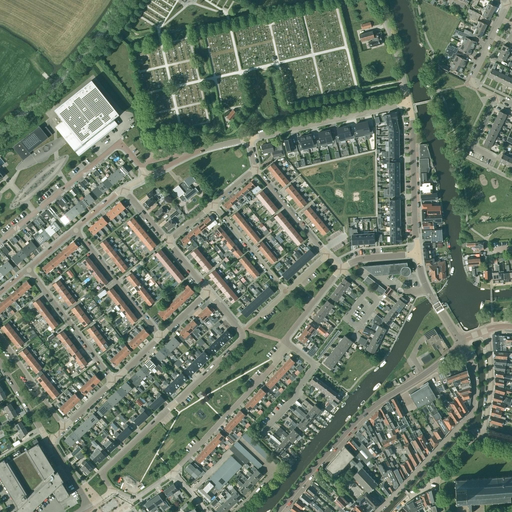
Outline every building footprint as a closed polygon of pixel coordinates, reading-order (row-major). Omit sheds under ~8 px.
[(483,9),(492,14),(495,7),(489,4),(488,3),(486,8),(484,7),(483,9)] [(472,15),(478,18),(480,15),(473,11),(469,9),(467,13),(472,15)] [(492,14),(483,9),(482,11),(483,12),(481,16),(482,17),(489,20),(492,14)] [(474,24),(473,27),(483,32),(487,25),(480,22),(479,22),(477,26),(474,24)] [(480,38),(483,32),(473,27),(472,28),(475,30),(473,34),(474,35),(480,38)] [(369,48),(382,44),(379,33),(377,33),(376,30),(359,35),(360,41),(372,38),(372,41),(368,42),(369,48)] [(467,38),(468,35),(463,33),(459,31),(457,34),(465,38),(462,44),(473,49),(476,43),(467,38)] [(450,49),(456,52),(458,50),(459,50),(470,56),(473,49),(462,44),(460,47),(459,47),(458,47),(457,48),(451,46),(450,49)] [(501,51),(508,55),(510,52),(511,53),(511,46),(509,45),(508,48),(503,45),(501,51)] [(461,55),(456,52),(450,49),(447,48),(445,52),(448,55),(455,59),(453,62),(464,67),(467,61),(460,57),(461,55)] [(510,56),(508,55),(501,51),(498,57),(505,61),(507,58),(509,58),(510,56)] [(464,67),(453,62),(450,69),(461,74),(464,67)] [(488,77),(495,80),(498,72),(494,70),(495,67),(493,66),(488,77)] [(495,80),(501,83),(505,75),(500,73),(502,70),(500,69),(498,72),(495,80)] [(501,83),(508,86),(511,79),(507,76),(508,73),(506,72),(505,75),(501,83)] [(92,83),(93,82),(93,81),(56,111),(57,110),(65,121),(58,127),(66,137),(65,137),(65,138),(65,139),(66,140),(67,140),(68,140),(80,154),(79,155),(79,156),(118,125),(118,124),(116,125),(108,115),(114,110),(105,99),(106,98),(104,95),(102,96),(92,83)] [(231,120),(237,114),(233,110),(227,117),(231,120)] [(497,117),(508,122),(504,120),(506,116),(510,118),(511,116),(507,114),(506,115),(499,111),(497,117)] [(396,113),(385,115),(386,121),(397,119),(396,113)] [(507,124),(508,122),(497,117),(494,123),(505,128),(505,127),(501,125),(503,122),(507,124)] [(367,122),(361,123),(364,136),(373,134),(372,128),(369,129),(367,122)] [(357,132),(354,132),(355,138),(364,136),(361,123),(355,124),(357,132)] [(494,123),(491,128),(502,134),(503,133),(499,131),(500,127),(504,129),(505,128),(494,123)] [(42,130),(39,126),(12,147),(20,157),(22,159),(23,158),(25,160),(31,155),(30,153),(52,135),(46,127),(42,130)] [(348,126),(343,127),(346,140),(354,138),(353,132),(350,133),(348,126)] [(338,136),(335,136),(337,142),(346,140),(343,127),(337,129),(338,136)] [(502,134),(491,128),(488,134),(500,139),(500,138),(496,137),(498,133),(505,137),(506,135),(502,134)] [(330,130),(324,132),(327,145),(336,143),(334,137),(331,137),(330,130)] [(320,140),(317,141),(318,147),(327,145),(324,132),(318,133),(320,140)] [(499,141),(500,139),(488,134),(486,139),(497,145),(497,144),(493,142),(495,139),(499,141)] [(311,135),(305,136),(308,149),(317,147),(316,141),(313,142),(311,135)] [(301,144),(298,145),(299,151),(308,149),(305,136),(299,137),(301,144)] [(291,139),(285,140),(288,154),(297,151),(296,145),(293,146),(291,139)] [(496,146),(497,145),(486,139),(483,145),(490,149),(492,144),(496,146)] [(272,147),(272,143),(261,146),(263,154),(272,152),(273,157),(274,159),(279,158),(279,156),(284,155),(283,149),(282,149),(281,145),(272,147)] [(426,179),(427,179),(427,176),(426,176),(426,175),(427,174),(429,167),(433,167),(426,144),(419,145),(420,159),(419,159),(420,173),(420,181),(426,181),(426,179)] [(505,164),(510,153),(509,153),(507,157),(504,155),(506,151),(504,150),(502,154),(499,161),(505,164)] [(268,168),(271,173),(277,168),(282,164),(280,162),(276,166),(274,163),(268,168)] [(117,170),(122,176),(127,172),(122,166),(117,170)] [(271,173),(276,178),(282,173),(284,172),(283,171),(286,169),(284,167),(280,171),(277,168),(271,173)] [(112,174),(117,180),(122,176),(117,170),(112,174)] [(285,177),(290,174),(288,172),(284,175),(282,173),(276,178),(279,182),(285,177)] [(107,178),(113,184),(117,180),(112,174),(107,178)] [(179,185),(173,190),(183,202),(186,199),(187,200),(198,191),(195,188),(193,190),(190,186),(196,180),(191,175),(184,181),(184,182),(180,185),(181,186),(180,187),(179,185)] [(88,183),(90,182),(92,185),(95,182),(89,176),(85,179),(88,183)] [(285,177),(279,182),(283,187),(290,181),(294,178),(292,176),(287,180),(285,177)] [(103,182),(108,188),(113,184),(107,178),(103,182)] [(437,193),(432,194),(432,183),(437,182),(437,178),(427,179),(427,181),(426,181),(420,181),(420,195),(421,195),(421,201),(437,200),(437,193)] [(98,187),(103,193),(108,188),(103,182),(98,187)] [(251,182),(245,186),(249,191),(249,192),(252,195),(254,193),(252,191),(251,190),(255,187),(257,190),(260,188),(256,184),(254,185),(251,182)] [(285,190),(289,194),(295,189),(300,186),(298,184),(294,187),(291,185),(285,190)] [(249,202),(251,201),(248,198),(246,196),(245,195),(249,192),(249,191),(245,186),(240,191),(244,196),(246,199),(249,202)] [(98,197),(103,193),(98,187),(93,191),(98,197)] [(162,193),(158,188),(155,191),(153,189),(147,195),(150,198),(145,202),(149,208),(159,200),(157,197),(154,200),(152,197),(156,194),(158,196),(162,193)] [(302,188),(297,192),(295,189),(289,194),(293,199),(299,194),(304,190),(302,188)] [(244,196),(240,191),(234,196),(238,201),(240,204),(242,202),(241,200),(240,201),(239,199),(244,196)] [(260,200),(266,196),(262,191),(256,196),(257,199),(258,198),(260,200)] [(293,199),(297,204),(303,199),(307,195),(306,193),(303,195),(303,196),(302,197),(299,194),(293,199)] [(84,198),(89,204),(94,200),(89,194),(84,198)] [(238,201),(234,196),(229,200),(233,205),(232,205),(235,208),(237,207),(235,205),(234,204),(238,201)] [(270,200),(266,196),(260,200),(259,201),(261,203),(262,203),(264,205),(270,200)] [(84,208),(89,204),(84,198),(79,202),(84,208)] [(305,202),(303,199),(297,204),(301,209),(307,204),(311,200),(310,198),(305,202)] [(228,209),(232,205),(233,205),(229,200),(223,205),(227,210),(229,213),(231,211),(230,209),(229,210),(228,209)] [(263,206),(265,208),(266,207),(268,210),(274,205),(270,200),(264,205),(263,206)] [(84,208),(79,202),(74,207),(79,213),(84,208)] [(121,212),(124,216),(126,214),(123,210),(125,208),(120,202),(115,206),(121,212)] [(432,204),(422,204),(422,210),(427,210),(427,214),(440,214),(440,209),(438,209),(438,206),(432,206),(432,204)] [(274,205),(268,210),(267,210),(265,212),(267,214),(270,212),(272,215),(278,210),(274,205)] [(115,206),(111,210),(116,216),(117,217),(119,220),(121,218),(118,214),(121,212),(115,206)] [(79,213),(74,207),(69,211),(74,217),(79,213)] [(308,216),(314,211),(310,207),(304,212),(308,216)] [(161,208),(160,209),(155,214),(159,219),(168,211),(167,209),(164,211),(161,208)] [(178,224),(175,222),(172,218),(175,215),(178,218),(181,215),(179,214),(181,211),(179,208),(178,209),(176,210),(167,218),(169,220),(164,225),(169,230),(175,225),(176,226),(178,224)] [(170,216),(176,210),(174,208),(167,213),(170,216)] [(116,216),(111,210),(106,214),(107,214),(105,216),(109,221),(111,220),(115,224),(117,222),(113,218),(116,216)] [(422,210),(421,210),(422,222),(428,222),(441,222),(441,214),(440,214),(427,214),(427,210),(422,210)] [(74,217),(69,211),(64,215),(70,221),(74,217)] [(317,216),(314,211),(308,216),(311,221),(317,216)] [(236,221),(244,215),(242,213),(240,215),(237,212),(232,216),(236,221)] [(278,221),(283,217),(280,213),(274,217),(270,220),(272,222),(275,220),(276,219),(278,221)] [(70,221),(64,215),(59,219),(65,225),(70,221)] [(240,225),(245,221),(243,218),(245,216),(244,215),(236,221),(240,225)] [(105,225),(109,221),(105,216),(103,218),(102,217),(98,220),(107,231),(108,230),(106,227),(105,225)] [(321,221),(317,216),(311,221),(315,226),(321,221)] [(129,224),(131,227),(137,222),(133,217),(127,222),(123,226),(125,228),(129,224)] [(209,217),(203,222),(207,227),(209,230),(211,228),(209,226),(209,227),(208,226),(212,222),(215,225),(217,223),(214,219),(212,221),(209,217)] [(287,221),(283,217),(278,221),(278,222),(277,223),(279,225),(280,224),(282,226),(287,221)] [(107,231),(98,220),(94,224),(103,234),(104,233),(100,229),(103,227),(106,231),(107,231)] [(325,226),(319,230),(323,235),(329,230),(327,228),(329,226),(333,223),(333,222),(332,220),(327,224),(325,226)] [(50,226),(55,232),(60,227),(55,221),(50,226)] [(244,230),(251,224),(250,222),(247,224),(245,221),(240,225),(244,230)] [(291,226),(287,221),(282,226),(281,227),(283,229),(284,229),(286,231),(291,226)] [(325,226),(321,221),(315,226),(319,230),(325,226)] [(127,230),(128,232),(128,233),(133,229),(134,232),(135,232),(141,227),(137,222),(131,227),(130,227),(127,230)] [(201,231),(205,236),(208,235),(206,233),(204,231),(203,231),(203,230),(207,227),(203,222),(197,226),(201,231)] [(103,234),(94,224),(88,229),(97,239),(99,237),(95,234),(98,231),(99,232),(102,235),(103,234)] [(247,235),(253,230),(251,228),(253,226),(251,224),(244,230),(247,235)] [(45,230),(50,236),(55,232),(50,226),(45,230)] [(196,236),(198,239),(200,237),(198,235),(198,236),(197,235),(201,231),(197,226),(192,231),(196,236)] [(216,233),(211,238),(213,240),(216,237),(224,231),(220,226),(214,231),(216,233)] [(295,231),(291,226),(286,231),(285,232),(287,234),(288,233),(290,236),(295,231)] [(136,234),(139,237),(145,231),(141,227),(135,232),(134,232),(130,235),(132,237),(136,234)] [(436,228),(422,229),(422,239),(431,239),(431,242),(442,242),(442,228),(436,228)] [(40,234),(45,240),(50,236),(45,230),(40,234)] [(251,239),(259,233),(257,231),(255,233),(253,230),(247,235),(251,239)] [(139,237),(137,238),(135,240),(136,242),(139,240),(140,239),(142,241),(143,241),(149,236),(145,231),(139,237)] [(193,243),(194,242),(193,240),(192,240),(191,239),(196,236),(192,231),(186,236),(190,240),(190,241),(192,244),(193,243)] [(222,240),(227,236),(224,231),(216,237),(218,239),(220,238),(222,240)] [(299,236),(295,231),(290,236),(289,237),(291,239),(292,238),(294,240),(299,236)] [(373,234),(368,234),(369,244),(374,244),(374,237),(377,237),(376,231),(373,231),(373,234)] [(260,235),(259,233),(251,239),(255,244),(260,240),(258,237),(260,235)] [(40,244),(45,240),(40,234),(35,238),(40,244)] [(146,246),(153,241),(149,236),(143,241),(142,241),(138,244),(140,247),(144,243),(146,246)] [(186,244),(190,241),(190,240),(186,236),(181,240),(184,245),(187,248),(189,251),(195,247),(193,244),(189,247),(187,245),(186,244)] [(231,240),(227,236),(222,240),(224,243),(222,245),(224,246),(231,240)] [(299,236),(294,240),(293,241),(294,243),(295,243),(298,245),(303,241),(299,236)] [(109,244),(110,245),(110,244),(114,241),(112,239),(109,242),(108,242),(105,239),(100,244),(104,249),(109,244)] [(230,249),(235,245),(231,240),(224,246),(225,249),(228,247),(230,249)] [(26,246),(31,252),(36,247),(31,241),(26,246)] [(67,247),(72,252),(78,247),(74,241),(67,247)] [(157,246),(153,241),(146,246),(142,249),(144,251),(148,248),(150,251),(157,246)] [(260,250),(265,246),(266,246),(268,244),(266,242),(264,244),(262,241),(256,246),(260,250)] [(104,249),(108,253),(113,249),(117,246),(115,244),(112,247),(110,245),(109,244),(104,249)] [(266,246),(265,246),(260,250),(264,255),(269,250),(267,248),(270,246),(268,244),(266,246)] [(234,254),(239,250),(235,245),(230,249),(234,254)] [(10,252),(4,246),(1,249),(6,255),(10,252)] [(21,250),(27,256),(31,252),(26,246),(21,250)] [(308,251),(305,254),(310,259),(315,255),(310,250),(311,250),(308,246),(306,248),(308,251)] [(61,252),(66,258),(72,252),(67,247),(61,252)] [(201,253),(200,253),(198,251),(199,250),(198,248),(191,253),(195,258),(201,253)] [(113,249),(108,253),(111,258),(117,254),(121,251),(119,249),(116,251),(115,252),(113,249)] [(430,249),(429,249),(423,249),(424,260),(431,260),(431,259),(430,249)] [(22,260),(27,256),(21,250),(17,254),(22,260)] [(159,259),(165,255),(161,250),(155,254),(158,257),(154,260),(155,263),(159,259)] [(243,254),(239,250),(234,254),(232,256),(233,258),(235,256),(237,259),(243,254)] [(272,253),(269,250),(264,255),(268,259),(276,253),(274,251),(272,253)] [(297,251),(296,253),(298,256),(300,258),(305,264),(310,259),(305,254),(302,256),(300,254),(297,251)] [(55,257),(60,263),(66,258),(61,252),(55,257)] [(204,258),(202,255),(205,253),(204,252),(202,253),(201,253),(200,253),(201,253),(195,258),(199,263),(204,258)] [(119,257),(117,254),(111,258),(115,263),(121,259),(122,258),(125,256),(123,253),(120,256),(119,257)] [(277,255),(276,253),(268,259),(272,264),(277,260),(275,257),(277,255)] [(17,264),(22,260),(17,254),(12,258),(17,264)] [(163,264),(169,259),(165,255),(159,259),(162,262),(158,265),(160,267),(163,264)] [(240,267),(243,265),(248,260),(244,256),(239,260),(241,263),(239,265),(240,267)] [(49,263),(53,268),(60,263),(55,257),(49,263)] [(87,268),(93,263),(88,257),(82,261),(84,263),(87,267),(87,268)] [(124,263),(125,264),(130,259),(129,257),(127,259),(127,258),(124,261),(123,261),(121,259),(115,263),(119,268),(124,263)] [(199,263),(203,267),(208,263),(206,260),(207,259),(205,257),(204,258),(199,263)] [(473,266),(480,266),(479,257),(467,258),(468,265),(473,265),(473,266)] [(305,264),(300,258),(296,262),(301,268),(305,264)] [(172,264),(169,259),(163,264),(165,267),(161,270),(163,272),(167,269),(167,268),(172,264)] [(213,259),(208,263),(203,267),(207,272),(212,267),(210,265),(211,264),(215,261),(213,259)] [(244,267),(247,269),(252,265),(248,260),(243,265),(241,267),(242,268),(244,267)] [(3,266),(8,272),(13,267),(8,261),(3,266)] [(292,276),(296,272),(291,266),(289,264),(287,261),(285,263),(287,266),(289,268),(286,270),(292,276)] [(445,261),(442,262),(437,263),(438,265),(429,266),(429,275),(431,275),(432,282),(438,281),(438,279),(446,278),(445,261)] [(291,266),(296,272),(301,268),(296,262),(291,266)] [(49,272),(53,268),(49,263),(42,268),(47,274),(50,278),(53,276),(51,273),(50,273),(49,272)] [(98,270),(93,263),(87,268),(87,267),(87,268),(83,271),(85,273),(89,270),(92,274),(93,274),(98,270)] [(124,263),(119,268),(123,273),(128,268),(129,268),(132,265),(130,263),(127,266),(125,264),(124,263)] [(407,263),(375,265),(362,266),(374,276),(401,274),(402,274),(402,275),(403,275),(403,276),(404,276),(405,276),(406,276),(407,276),(408,276),(408,275),(409,275),(409,274),(410,274),(410,273),(410,272),(411,272),(411,271),(411,270),(410,269),(409,268),(408,267),(407,266),(407,263)] [(167,277),(171,273),(176,269),(172,264),(167,268),(167,269),(169,271),(165,274),(167,277)] [(250,274),(256,270),(252,265),(247,269),(249,272),(247,274),(248,276),(250,274)] [(473,265),(468,265),(468,267),(471,266),(472,269),(471,269),(472,277),(478,276),(477,272),(480,271),(481,270),(480,266),(473,266),(473,265)] [(175,278),(180,273),(176,269),(171,273),(173,276),(169,279),(171,281),(175,278)] [(209,275),(213,280),(219,274),(218,275),(216,272),(217,271),(215,269),(209,275)] [(98,281),(103,276),(98,270),(93,274),(92,274),(91,275),(88,278),(90,280),(92,278),(94,276),(98,281)] [(256,270),(250,274),(251,274),(248,276),(250,278),(252,276),(254,279),(259,274),(256,270)] [(292,276),(286,270),(283,273),(280,271),(279,273),(282,276),(283,275),(287,280),(292,276)] [(126,277),(130,282),(136,278),(140,275),(138,273),(134,276),(132,273),(126,277)] [(184,278),(180,273),(175,278),(177,281),(171,286),(173,288),(179,283),(184,278)] [(213,280),(217,284),(222,280),(222,279),(220,277),(221,276),(219,274),(213,280)] [(108,283),(103,276),(98,281),(103,287),(108,283)] [(367,276),(364,281),(382,296),(386,291),(367,276)] [(136,278),(130,282),(134,287),(140,283),(144,280),(142,278),(142,277),(138,281),(136,278)] [(217,284),(221,289),(226,284),(224,282),(225,281),(228,278),(226,277),(223,279),(222,279),(222,280),(217,284)] [(53,285),(56,289),(63,284),(61,282),(64,280),(62,278),(59,280),(53,285)] [(341,283),(350,291),(352,289),(348,287),(351,284),(344,279),(341,283)] [(27,281),(21,286),(25,292),(26,294),(29,296),(31,294),(27,290),(32,286),(27,281)] [(56,289),(59,293),(66,288),(64,286),(69,282),(68,281),(66,282),(65,282),(63,284),(56,289)] [(134,287),(138,292),(143,287),(144,288),(147,285),(146,282),(143,285),(142,285),(140,283),(134,287)] [(221,289),(224,294),(230,289),(228,286),(229,285),(227,283),(226,284),(221,289)] [(267,288),(264,291),(269,297),(274,292),(269,288),(270,287),(267,283),(265,285),(267,288)] [(349,293),(350,291),(341,283),(337,288),(344,293),(346,290),(349,293)] [(184,291),(189,297),(194,292),(188,285),(184,289),(185,290),(184,291)] [(224,294),(228,298),(234,293),(232,291),(233,290),(236,287),(234,285),(231,288),(230,289),(224,294)] [(25,292),(21,286),(14,292),(19,297),(25,292)] [(59,293),(62,297),(69,293),(67,290),(70,288),(69,286),(66,288),(59,293)] [(254,290),(251,286),(249,287),(255,295),(257,297),(255,299),(260,305),(264,301),(260,296),(259,297),(254,291),(254,290)] [(112,298),(117,294),(112,287),(107,292),(110,296),(106,300),(107,302),(112,299),(112,298)] [(150,287),(147,289),(146,290),(144,288),(143,287),(138,292),(142,296),(147,292),(151,289),(150,287)] [(393,290),(389,287),(384,293),(389,296),(393,290)] [(341,296),(344,293),(337,288),(334,292),(343,300),(345,298),(341,296)] [(72,290),(69,293),(62,297),(66,302),(72,297),(70,294),(73,292),(72,290)] [(239,290),(234,293),(228,298),(232,303),(238,298),(236,296),(240,292),(239,290)] [(184,301),(189,297),(184,291),(179,296),(184,301)] [(269,297),(264,291),(261,294),(259,295),(264,301),(269,297)] [(16,302),(15,301),(19,297),(14,292),(8,297),(13,302),(13,303),(16,307),(18,305),(16,302)] [(153,292),(150,294),(149,295),(147,292),(142,296),(145,301),(151,297),(155,294),(153,292)] [(330,297),(336,302),(339,299),(344,304),(346,302),(343,300),(334,292),(330,297)] [(112,298),(112,299),(115,303),(111,306),(112,308),(114,307),(122,300),(117,294),(112,298)] [(72,297),(66,302),(69,306),(76,301),(74,299),(77,296),(75,295),(72,297)] [(151,297),(145,301),(149,306),(155,302),(161,297),(160,295),(153,300),(151,297)] [(179,306),(184,301),(179,296),(174,301),(179,306)] [(394,305),(392,307),(399,312),(402,308),(396,303),(391,300),(386,296),(384,299),(389,302),(392,304),(393,304),(394,305)] [(10,312),(12,310),(8,306),(13,303),(13,302),(8,297),(2,302),(6,308),(10,312)] [(396,303),(402,308),(406,304),(405,303),(407,301),(402,297),(400,299),(399,299),(396,303)] [(38,310),(44,305),(39,299),(33,303),(38,310)] [(260,305),(255,299),(250,303),(255,309),(260,305)] [(117,315),(122,311),(128,307),(122,300),(114,307),(118,311),(116,313),(117,315)] [(174,311),(179,306),(174,301),(169,305),(174,311)] [(324,305),(333,313),(335,311),(331,308),(334,306),(327,301),(324,305)] [(71,309),(75,314),(81,309),(79,306),(82,304),(81,302),(78,305),(78,304),(71,309)] [(255,309),(250,303),(246,307),(251,313),(255,309)] [(49,312),(44,305),(38,310),(33,313),(35,315),(40,312),(43,316),(49,312)] [(81,309),(75,314),(78,318),(84,313),(83,311),(88,307),(86,305),(84,307),(81,309)] [(169,315),(174,311),(169,305),(164,310),(169,315)] [(332,314),(333,313),(324,305),(320,310),(327,315),(329,312),(332,314)] [(202,311),(215,324),(219,320),(217,317),(214,319),(210,315),(214,310),(211,307),(209,309),(207,306),(202,311)] [(399,312),(392,307),(390,310),(389,309),(389,308),(388,307),(386,306),(385,308),(386,309),(386,310),(389,312),(395,317),(399,312)] [(128,307),(122,311),(125,316),(124,317),(123,317),(121,319),(122,321),(123,321),(125,319),(127,318),(133,313),(128,307)] [(251,313),(246,307),(242,311),(240,308),(238,310),(241,313),(242,313),(246,317),(251,313)] [(164,320),(169,315),(164,310),(163,311),(162,310),(158,313),(164,320)] [(324,317),(327,315),(320,310),(317,314),(326,322),(328,320),(324,317)] [(86,315),(89,313),(87,311),(84,313),(78,318),(81,322),(88,317),(86,315)] [(213,326),(215,324),(202,311),(198,315),(200,317),(198,319),(202,324),(207,319),(209,321),(208,321),(213,326)] [(38,320),(40,322),(44,318),(48,323),(54,318),(49,312),(43,316),(38,320)] [(389,312),(386,316),(392,321),(395,317),(389,312)] [(128,328),(129,327),(138,320),(133,313),(127,318),(130,322),(126,326),(128,328)] [(325,323),(326,322),(317,314),(313,319),(319,324),(322,321),(325,323)] [(88,317),(81,322),(84,327),(91,322),(89,319),(92,317),(91,315),(88,317)] [(375,319),(375,320),(381,323),(383,322),(382,321),(382,320),(389,325),(391,326),(394,323),(392,321),(386,316),(384,318),(383,317),(381,319),(376,315),(374,318),(375,319)] [(59,325),(54,318),(48,323),(53,329),(59,325)] [(1,327),(5,332),(11,327),(9,324),(12,322),(11,320),(8,322),(1,327)] [(188,324),(198,334),(199,333),(199,332),(200,331),(198,329),(197,330),(196,328),(198,326),(199,326),(201,324),(197,320),(195,322),(193,320),(188,324)] [(371,328),(376,331),(384,334),(386,329),(380,326),(381,323),(375,320),(371,328)] [(5,332),(8,336),(14,331),(12,328),(15,326),(14,324),(11,327),(5,332)] [(184,328),(189,334),(192,332),(196,336),(198,334),(188,324),(184,328)] [(309,324),(305,329),(312,334),(314,336),(315,336),(318,331),(323,335),(326,332),(319,326),(316,330),(309,324)] [(90,334),(97,329),(100,327),(98,325),(95,327),(93,325),(87,330),(90,334)] [(142,330),(140,332),(145,338),(149,334),(144,328),(144,329),(141,326),(139,327),(142,330)] [(18,335),(16,333),(19,330),(17,328),(14,331),(8,336),(11,340),(18,335)] [(193,338),(189,334),(184,328),(179,333),(181,335),(179,337),(183,342),(186,339),(185,338),(187,336),(189,338),(191,340),(193,338)] [(381,339),(384,334),(376,331),(375,333),(374,332),(373,332),(365,328),(363,330),(371,334),(374,335),(381,339)] [(423,335),(424,336),(430,346),(434,343),(441,354),(449,349),(439,334),(438,335),(434,328),(423,335)] [(93,338),(100,334),(100,333),(103,331),(101,329),(98,331),(97,329),(90,334),(93,338)] [(145,338),(140,332),(137,329),(135,331),(138,334),(136,336),(141,342),(145,338)] [(305,329),(302,334),(308,339),(312,342),(313,340),(312,339),(309,337),(312,334),(305,329)] [(222,334),(228,341),(232,336),(226,330),(222,334)] [(21,339),(19,337),(22,334),(24,333),(23,332),(24,332),(23,331),(21,333),(20,333),(18,335),(11,340),(15,344),(21,339)] [(62,342),(68,337),(63,331),(57,335),(62,342)] [(218,338),(224,345),(228,341),(222,334),(221,333),(218,331),(217,332),(220,336),(218,338)] [(97,343),(103,338),(106,335),(104,333),(102,336),(100,334),(93,338),(97,343)] [(133,333),(132,335),(134,337),(132,339),(138,345),(141,342),(136,336),(133,333)] [(308,339),(302,334),(298,338),(301,341),(301,342),(307,347),(308,345),(308,344),(306,342),(308,339)] [(213,342),(219,349),(224,345),(218,338),(215,340),(212,337),(210,335),(208,337),(210,339),(212,341),(213,342)] [(374,335),(371,340),(379,344),(381,339),(374,335)] [(341,340),(349,347),(353,342),(344,336),(341,340)] [(504,336),(503,341),(503,346),(503,351),(506,351),(506,346),(511,346),(511,337),(504,336)] [(24,337),(21,339),(15,344),(18,348),(24,343),(22,341),(25,339),(24,337)] [(61,350),(63,352),(67,348),(73,344),(68,337),(62,342),(65,346),(61,350)] [(138,345),(132,339),(130,337),(128,338),(130,341),(128,343),(134,349),(138,345)] [(174,337),(169,342),(175,348),(180,343),(174,337)] [(109,340),(108,338),(105,340),(103,338),(97,343),(100,347),(106,342),(109,340)] [(337,345),(346,351),(349,347),(341,340),(337,345)] [(374,354),(376,349),(369,345),(366,344),(360,340),(359,340),(357,343),(365,346),(366,347),(365,349),(367,350),(374,354)] [(379,344),(371,340),(369,345),(376,349),(379,344)] [(108,344),(106,342),(100,347),(103,351),(110,346),(109,346),(112,344),(111,342),(108,344)] [(175,348),(169,342),(165,346),(170,352),(175,348)] [(215,353),(219,349),(213,342),(209,347),(215,353)] [(308,351),(309,351),(307,353),(311,357),(318,348),(316,346),(317,345),(314,343),(308,351)] [(67,348),(72,355),(78,351),(73,344),(67,348)] [(19,353),(23,357),(29,352),(27,350),(30,347),(29,345),(26,348),(19,353)] [(122,349),(127,355),(131,351),(126,345),(124,347),(121,345),(119,346),(122,349)] [(334,349),(342,356),(346,351),(337,345),(334,349)] [(170,352),(165,346),(160,351),(166,356),(170,352)] [(127,355),(122,349),(120,351),(117,348),(115,350),(118,353),(123,359),(127,355)] [(29,352),(23,357),(26,361),(32,356),(31,354),(33,351),(32,349),(29,352)] [(330,354),(339,360),(342,356),(334,349),(330,354)] [(196,352),(206,362),(210,358),(204,351),(202,354),(198,350),(196,352)] [(78,351),(72,355),(75,359),(69,364),(71,366),(77,362),(77,361),(83,357),(78,351)] [(166,356),(160,351),(155,355),(161,361),(166,356)] [(113,352),(111,354),(114,356),(114,357),(120,362),(123,359),(118,353),(116,355),(113,352)] [(201,366),(206,362),(196,352),(194,354),(198,357),(195,359),(201,366)] [(32,356),(26,361),(29,365),(36,360),(34,358),(37,355),(35,354),(32,356)] [(327,358),(335,365),(339,360),(330,354),(327,358)] [(432,359),(429,354),(421,359),(424,364),(432,359)] [(39,358),(36,360),(29,365),(33,369),(39,364),(37,362),(42,358),(41,356),(39,358)] [(120,362),(114,357),(112,359),(109,356),(108,357),(110,360),(116,366),(120,362)] [(77,361),(77,362),(80,366),(76,369),(77,371),(82,368),(88,364),(83,357),(77,361)] [(197,370),(201,366),(195,359),(193,362),(189,358),(187,360),(197,370)] [(286,362),(291,367),(293,369),(295,367),(293,365),(295,362),(290,358),(286,362)] [(331,369),(335,365),(327,358),(323,363),(331,369)] [(145,364),(151,370),(154,368),(157,371),(158,370),(162,374),(164,371),(159,366),(157,367),(150,360),(145,364)] [(193,374),(197,370),(187,360),(186,362),(189,365),(187,368),(193,374)] [(36,374),(41,370),(43,368),(41,366),(43,364),(42,362),(39,364),(33,369),(36,374)] [(290,367),(291,367),(286,362),(282,367),(287,371),(289,369),(291,371),(293,369),(290,367)] [(141,369),(146,375),(148,377),(150,375),(148,373),(151,370),(145,364),(141,369)] [(497,365),(494,364),(494,370),(504,372),(509,373),(509,370),(505,369),(505,366),(497,365)] [(440,380),(467,370),(465,365),(449,371),(450,374),(446,376),(445,376),(444,373),(438,375),(439,376),(440,380)] [(284,374),(287,371),(282,367),(277,371),(282,376),(283,375),(285,378),(287,376),(284,374)] [(136,373),(142,379),(146,375),(141,369),(136,373)] [(452,381),(468,375),(467,370),(440,380),(442,385),(444,384),(448,383),(447,383),(452,381)] [(504,372),(494,370),(495,376),(511,379),(511,377),(504,375),(504,372)] [(174,373),(183,383),(187,379),(182,373),(179,375),(176,371),(174,373)] [(282,376),(277,371),(273,375),(278,380),(281,378),(283,380),(285,378),(282,376)] [(93,376),(91,378),(96,384),(100,380),(95,375),(92,372),(90,374),(93,376)] [(48,373),(45,376),(43,373),(39,377),(37,378),(40,383),(46,378),(49,375),(48,373)] [(143,380),(142,379),(136,373),(131,378),(134,381),(132,383),(137,387),(141,383),(140,383),(143,380)] [(179,387),(183,383),(174,373),(172,375),(175,379),(173,381),(179,387)] [(274,384),(278,380),(273,375),(269,380),(274,384)] [(470,382),(468,375),(452,381),(454,387),(455,387),(460,385),(470,382)] [(96,384),(91,378),(88,376),(87,377),(89,380),(87,382),(93,388),(96,384)] [(310,388),(311,389),(319,380),(314,376),(309,383),(312,385),(310,388)] [(43,387),(50,382),(53,379),(51,377),(48,380),(46,378),(40,383),(43,387)] [(93,388),(87,382),(85,379),(83,381),(85,384),(83,386),(89,392),(93,388)] [(174,391),(179,387),(173,381),(170,383),(167,379),(165,381),(174,391)] [(508,381),(495,379),(495,385),(504,388),(503,384),(507,384),(508,381)] [(274,385),(274,384),(269,380),(265,384),(270,389),(272,386),(275,388),(276,387),(274,385)] [(316,388),(318,390),(323,383),(319,380),(311,389),(313,391),(316,388)] [(170,396),(174,391),(165,381),(163,383),(167,387),(164,389),(170,396)] [(50,382),(43,387),(47,391),(53,386),(56,383),(54,382),(52,384),(50,382)] [(471,387),(470,382),(460,385),(462,390),(471,387)] [(89,392),(83,386),(81,383),(79,385),(81,387),(79,389),(85,395),(89,392)] [(122,387),(127,393),(132,388),(126,383),(122,387)] [(319,395),(320,396),(328,387),(323,383),(318,390),(321,392),(319,395)] [(427,383),(421,386),(421,387),(409,394),(418,408),(425,404),(425,405),(432,401),(436,398),(428,383),(427,383)] [(53,386),(47,391),(50,395),(56,390),(59,388),(62,386),(60,384),(58,386),(55,388),(53,386)] [(439,393),(440,393),(446,390),(444,384),(442,385),(436,388),(439,393)] [(511,393),(511,390),(510,390),(506,389),(504,388),(495,385),(494,392),(504,395),(505,391),(511,393)] [(122,397),(127,393),(122,387),(117,391),(122,397)] [(325,394),(327,397),(332,390),(328,387),(320,396),(322,398),(325,394)] [(459,395),(457,392),(455,387),(454,387),(449,389),(452,393),(465,415),(468,411),(463,402),(465,402),(465,400),(462,400),(459,395),(460,395),(458,395),(459,395)] [(471,392),(471,387),(462,390),(457,392),(459,395),(458,395),(460,395),(471,392)] [(56,390),(50,395),(54,399),(60,394),(66,389),(64,388),(61,390),(58,392),(56,390)] [(257,393),(262,398),(262,397),(264,399),(266,398),(264,396),(266,393),(261,388),(257,393)] [(71,397),(76,403),(80,399),(75,393),(73,396),(70,393),(70,392),(67,389),(65,391),(68,394),(71,397)] [(442,394),(444,397),(448,395),(450,398),(451,398),(453,400),(449,403),(460,421),(464,416),(452,393),(449,389),(446,390),(440,393),(441,395),(442,394)] [(328,402),(329,403),(337,394),(332,390),(327,397),(330,399),(328,402)] [(118,402),(122,397),(117,391),(112,396),(118,402)] [(155,400),(160,405),(165,401),(160,396),(161,395),(159,392),(156,395),(158,398),(155,400)] [(462,400),(465,400),(471,398),(471,392),(460,395),(459,395),(462,400)] [(253,397),(258,402),(260,399),(262,402),(264,400),(262,398),(257,393),(253,397)] [(337,394),(329,403),(327,407),(325,409),(328,412),(329,411),(328,410),(330,407),(332,405),(331,405),(334,401),(336,404),(342,397),(337,394)] [(449,403),(444,397),(442,394),(441,395),(436,396),(442,402),(445,408),(450,416),(455,425),(460,421),(449,403)] [(507,405),(509,405),(511,399),(494,394),(493,400),(505,404),(507,405)] [(65,398),(67,401),(73,407),(76,403),(71,397),(69,399),(66,396),(65,398)] [(113,406),(118,402),(112,396),(108,400),(113,406)] [(249,402),(253,406),(254,406),(256,408),(258,406),(255,404),(258,402),(253,397),(249,402)] [(411,429),(404,417),(404,416),(405,415),(396,397),(391,400),(399,416),(401,421),(404,425),(399,427),(408,443),(411,442),(413,441),(416,439),(416,438),(413,433),(411,430),(411,429)] [(63,404),(69,410),(73,407),(67,401),(65,403),(62,400),(61,402),(63,404)] [(103,405),(108,410),(113,406),(108,400),(103,405)] [(155,410),(160,405),(155,400),(152,403),(150,401),(147,404),(149,406),(150,405),(155,410)] [(305,400),(303,402),(317,414),(319,416),(323,412),(315,405),(313,407),(305,400)] [(399,416),(391,400),(386,403),(391,412),(393,411),(395,415),(396,415),(397,417),(399,416)] [(434,419),(434,420),(443,434),(445,436),(450,430),(448,428),(442,419),(441,417),(438,412),(432,401),(425,405),(425,404),(425,405),(434,419)] [(511,405),(510,406),(509,406),(509,405),(507,405),(505,404),(493,401),(492,407),(503,411),(504,407),(511,408),(511,405)] [(253,406),(249,402),(244,406),(249,411),(252,408),(254,410),(256,409),(253,406)] [(309,411),(308,413),(314,418),(317,414),(303,402),(301,404),(309,411)] [(6,410),(8,413),(14,410),(10,404),(5,407),(4,406),(1,408),(3,410),(3,411),(6,410)] [(65,414),(69,410),(63,404),(61,407),(58,404),(57,406),(59,408),(65,414)] [(101,417),(108,410),(103,405),(98,409),(99,410),(97,412),(101,417)] [(378,410),(384,420),(386,425),(392,422),(387,414),(390,412),(387,405),(383,407),(383,406),(378,410)] [(139,416),(143,421),(148,416),(144,411),(145,410),(143,408),(139,411),(142,413),(139,416)] [(314,418),(308,413),(306,415),(297,408),(295,410),(310,423),(314,418)] [(500,419),(505,421),(506,418),(501,417),(502,412),(491,408),(490,415),(494,416),(500,418),(500,419)] [(14,410),(8,413),(10,417),(8,418),(10,422),(13,420),(12,419),(17,416),(14,410)] [(236,415),(241,420),(241,419),(244,421),(245,420),(243,418),(245,415),(240,410),(236,415)] [(302,420),(300,421),(307,427),(310,423),(295,410),(293,412),(302,420)] [(374,414),(381,429),(383,428),(380,422),(383,419),(378,411),(374,414)] [(88,418),(94,424),(99,420),(93,414),(88,418)] [(381,429),(374,414),(370,419),(373,426),(376,424),(378,427),(375,429),(377,432),(382,430),(381,429)] [(241,420),(236,415),(232,419),(237,424),(239,422),(241,424),(243,422),(241,420)] [(138,426),(143,421),(139,416),(136,419),(134,416),(130,419),(133,422),(134,421),(138,426)] [(450,430),(455,425),(450,416),(446,418),(445,417),(442,419),(448,428),(450,430)] [(505,421),(500,419),(490,416),(489,422),(493,423),(492,426),(498,427),(498,425),(502,426),(504,423),(505,423),(507,423),(507,422),(507,421),(505,421)] [(295,428),(297,426),(303,431),(307,427),(300,421),(298,424),(297,423),(296,424),(294,422),(289,417),(287,420),(295,428)] [(84,423),(89,429),(94,424),(88,418),(84,423)] [(235,426),(237,424),(232,419),(228,424),(233,428),(235,430),(237,428),(235,426)] [(439,442),(445,436),(443,434),(434,420),(433,419),(431,420),(433,424),(432,425),(435,430),(432,432),(439,442)] [(290,434),(296,439),(298,441),(301,437),(299,435),(294,430),(295,428),(287,420),(284,422),(290,427),(288,429),(292,432),(290,434)] [(370,437),(372,440),(372,441),(373,440),(372,438),(370,434),(373,432),(368,421),(364,425),(368,435),(370,437)] [(17,427),(19,431),(24,427),(21,422),(15,425),(15,424),(12,425),(14,429),(17,427)] [(389,432),(392,438),(396,435),(394,430),(399,428),(398,426),(395,428),(392,422),(386,425),(388,428),(386,429),(387,432),(389,431),(390,432),(389,432)] [(79,427),(84,433),(89,429),(84,423),(79,427)] [(122,432),(127,436),(132,432),(127,427),(129,426),(126,423),(123,426),(125,429),(122,432)] [(233,428),(228,424),(224,428),(229,433),(231,430),(233,432),(235,431),(233,428)] [(431,429),(428,425),(425,427),(432,437),(428,439),(434,448),(438,443),(430,430),(431,429)] [(360,432),(367,442),(367,441),(369,440),(366,437),(367,435),(363,426),(359,431),(360,432)] [(24,427),(19,431),(21,434),(18,436),(20,440),(23,438),(22,437),(28,433),(24,427)] [(74,432),(81,438),(83,437),(82,436),(84,433),(79,427),(74,432)] [(296,439),(290,434),(288,435),(280,427),(277,430),(292,443),(296,439)] [(412,428),(411,429),(411,430),(413,433),(416,438),(417,437),(428,454),(433,448),(430,442),(428,443),(423,434),(422,434),(419,429),(415,432),(412,428)] [(280,439),(282,442),(288,447),(292,443),(277,430),(275,432),(281,438),(280,439)] [(382,431),(377,434),(381,442),(386,440),(387,439),(385,435),(384,435),(383,433),(386,432),(385,430),(382,431)] [(360,432),(359,431),(355,435),(359,439),(361,442),(364,440),(366,443),(367,442),(360,432)] [(70,436),(75,442),(78,439),(80,442),(82,440),(81,438),(74,432),(70,436)] [(122,441),(127,436),(122,432),(119,434),(117,432),(114,435),(116,437),(118,436),(122,441)] [(215,437),(220,442),(221,441),(223,443),(225,442),(222,439),(225,437),(220,432),(215,437)] [(237,439),(231,433),(228,436),(234,441),(237,439)] [(288,447),(282,442),(281,443),(278,440),(272,435),(270,438),(285,451),(288,447)] [(396,435),(392,438),(382,443),(385,448),(393,443),(393,442),(398,440),(396,435)] [(70,446),(75,442),(70,436),(65,441),(70,446)] [(220,442),(215,437),(211,441),(216,446),(218,443),(221,446),(222,444),(220,442)] [(284,451),(285,451),(270,438),(268,440),(273,445),(277,448),(275,450),(281,455),(283,457),(287,453),(284,451)] [(413,441),(423,459),(428,454),(418,438),(416,439),(413,441)] [(359,446),(351,439),(347,443),(354,451),(359,446)] [(90,451),(91,454),(92,454),(89,457),(92,461),(93,460),(96,463),(98,461),(100,462),(106,457),(100,451),(102,449),(98,445),(93,440),(90,443),(95,447),(96,447),(97,449),(94,452),(94,450),(92,450),(90,451)] [(110,452),(116,447),(112,442),(111,443),(109,440),(104,445),(106,448),(110,452)] [(214,448),(216,446),(211,441),(207,446),(212,450),(215,452),(216,450),(214,448)] [(420,463),(423,459),(413,441),(411,442),(417,453),(415,454),(420,463)] [(56,472),(39,443),(38,443),(22,453),(20,450),(13,454),(15,457),(7,462),(5,459),(0,461),(0,476),(19,508),(17,511),(30,511),(53,491),(59,502),(70,495),(62,482),(64,481),(58,471),(56,472)] [(344,446),(325,467),(328,470),(327,471),(331,476),(333,474),(336,477),(349,462),(358,471),(366,464),(374,457),(362,444),(360,446),(354,451),(347,444),(345,446),(344,446)] [(414,465),(415,467),(420,463),(409,444),(404,447),(405,449),(403,450),(405,454),(407,453),(410,459),(414,465)] [(369,446),(367,448),(375,457),(379,454),(372,445),(370,447),(369,446)] [(212,450),(207,446),(203,450),(208,455),(210,452),(213,454),(214,453),(212,450)] [(392,455),(394,454),(390,446),(384,449),(388,456),(392,455)] [(82,449),(79,447),(71,454),(73,457),(82,449)] [(206,457),(208,455),(203,450),(199,454),(204,459),(206,461),(208,459),(206,457)] [(204,459),(199,454),(195,459),(200,463),(202,461),(204,463),(206,461),(204,459)] [(404,458),(406,457),(405,454),(401,456),(404,462),(400,465),(402,468),(405,474),(407,477),(411,472),(409,470),(406,463),(404,458)] [(231,456),(199,490),(210,500),(214,496),(210,492),(215,487),(219,491),(242,466),(231,456)] [(404,458),(406,463),(409,470),(411,472),(415,467),(414,465),(410,459),(408,460),(406,457),(404,458)] [(88,473),(93,469),(84,461),(82,463),(84,465),(81,468),(84,472),(83,473),(86,475),(88,473)] [(252,464),(250,461),(244,467),(247,470),(251,465),(252,464)] [(400,483),(403,480),(397,469),(395,470),(393,466),(394,466),(392,462),(390,463),(390,464),(400,483)] [(391,469),(386,472),(382,463),(377,466),(382,477),(387,475),(394,490),(399,485),(391,469)] [(199,467),(196,469),(190,464),(185,468),(196,478),(198,476),(200,478),(205,473),(199,467)] [(367,491),(368,493),(378,484),(378,483),(377,484),(375,482),(378,480),(379,479),(378,478),(366,464),(358,471),(353,476),(356,478),(355,479),(356,480),(356,479),(358,482),(359,483),(359,482),(361,485),(362,486),(364,488),(364,489),(365,489),(367,491)] [(396,465),(397,469),(403,480),(407,477),(405,474),(402,468),(400,469),(397,464),(396,465)] [(255,472),(252,475),(258,480),(262,475),(253,466),(251,469),(255,472)] [(250,477),(248,480),(253,485),(258,480),(252,475),(249,471),(246,474),(250,477)] [(472,478),(472,479),(467,479),(466,479),(466,480),(461,480),(461,479),(460,479),(460,480),(456,480),(456,479),(455,479),(455,480),(455,481),(454,481),(454,482),(455,482),(455,487),(454,487),(455,487),(456,499),(455,499),(455,500),(456,500),(456,504),(455,504),(455,505),(456,505),(457,505),(457,506),(458,506),(458,505),(462,505),(462,506),(463,506),(463,505),(468,504),(468,506),(468,505),(468,507),(467,507),(467,508),(468,508),(469,511),(468,511),(467,511),(468,511),(469,511),(474,511),(475,511),(474,511),(474,508),(475,508),(475,507),(474,507),(474,506),(474,504),(480,504),(480,505),(481,505),(480,504),(485,503),(485,504),(486,504),(486,503),(491,503),(491,504),(493,504),(492,503),(497,502),(497,503),(498,503),(498,502),(503,502),(503,503),(504,503),(504,502),(510,502),(510,503),(511,502),(510,502),(511,501),(510,501),(510,495),(511,494),(511,476),(509,476),(509,475),(508,475),(508,476),(503,477),(503,476),(502,476),(502,477),(497,477),(497,476),(496,476),(496,477),(491,478),(491,477),(490,477),(490,478),(485,478),(485,477),(484,477),(484,478),(479,479),(479,478),(478,478),(478,479),(473,479),(473,478),(472,478)] [(245,482),(243,485),(248,490),(253,485),(248,480),(244,476),(242,479),(245,482)] [(387,476),(382,479),(381,479),(391,493),(394,490),(387,476)] [(381,479),(382,479),(381,478),(380,479),(382,482),(383,484),(380,486),(388,496),(391,493),(381,479)] [(243,485),(239,481),(237,483),(241,487),(238,490),(244,495),(248,490),(243,485)] [(174,484),(169,488),(176,499),(178,497),(177,496),(181,493),(179,489),(178,490),(174,484)] [(174,500),(176,499),(169,488),(164,491),(168,497),(171,496),(172,498),(174,500)] [(233,492),(230,495),(231,496),(237,502),(242,497),(233,488),(231,490),(233,492)] [(314,495),(307,488),(303,493),(314,502),(318,497),(314,495)] [(334,501),(320,489),(317,493),(318,494),(320,492),(333,503),(334,501)] [(427,492),(426,492),(427,494),(429,500),(430,505),(432,511),(437,511),(432,489),(428,491),(427,492)] [(379,505),(368,493),(367,491),(356,500),(362,507),(367,503),(369,505),(365,509),(367,511),(369,511),(374,508),(375,509),(379,505)] [(229,498),(227,501),(226,501),(232,506),(237,502),(231,496),(230,495),(228,492),(226,495),(229,498)] [(423,494),(419,496),(420,498),(421,501),(423,503),(425,507),(430,505),(429,500),(427,494),(426,492),(423,494)] [(320,508),(303,494),(299,498),(308,505),(310,503),(311,504),(311,505),(318,510),(320,511),(321,511),(323,511),(320,508)] [(357,511),(366,511),(355,501),(352,504),(343,494),(340,497),(349,506),(350,506),(355,511),(356,511),(357,511)] [(158,495),(152,499),(156,506),(161,503),(163,506),(165,504),(163,502),(163,501),(158,495)] [(340,506),(346,511),(354,511),(352,509),(349,511),(348,511),(349,511),(344,507),(347,504),(339,496),(334,501),(340,506)] [(419,496),(414,499),(416,503),(418,508),(419,510),(425,507),(423,503),(421,501),(420,498),(419,496)] [(222,505),(227,511),(232,506),(226,501),(227,501),(223,497),(218,502),(222,505)] [(156,506),(152,499),(145,504),(150,511),(153,511),(152,509),(156,506)] [(218,511),(225,511),(227,511),(222,505),(218,502),(216,499),(211,504),(213,507),(216,504),(219,508),(217,510),(218,511)] [(308,508),(298,499),(298,500),(294,504),(301,510),(303,507),(307,509),(308,508)] [(413,499),(406,504),(409,508),(411,511),(419,511),(419,510),(418,508),(414,499),(413,499)]
